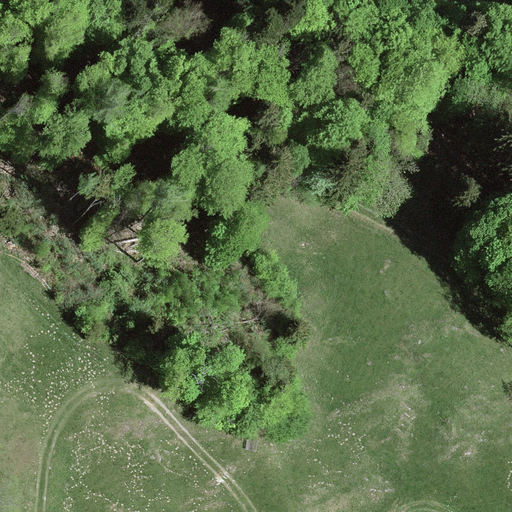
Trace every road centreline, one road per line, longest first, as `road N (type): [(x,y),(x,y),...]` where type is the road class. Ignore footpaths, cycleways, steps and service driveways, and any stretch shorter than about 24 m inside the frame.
road 1 (track): [(42,511),(51,438),(70,402),(92,386),(123,383),(167,416),(247,511)]
road 2 (track): [(0,267),(55,320),(92,386)]
